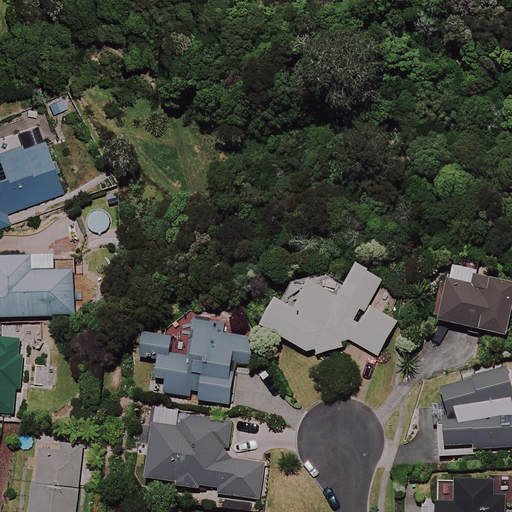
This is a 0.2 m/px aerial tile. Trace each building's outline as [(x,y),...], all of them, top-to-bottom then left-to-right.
[(59,194),(42,143),(0,156),(0,227),(8,225),(4,213),(59,194)] [(31,275),(31,259),(0,259),(0,318),(73,316),(72,274),(31,275)] [(344,287),(328,278),(325,278),(323,277),(320,277),(317,277),(314,277),(311,278),(309,278),(306,279),(303,280),(301,281),(298,283),(296,284),(294,286),(291,288),(289,290),(282,304),(276,301),(261,327),(309,353),(315,351),(319,356),(341,349),(343,342),(348,341),(378,357),(396,323),(367,308),(382,281),(355,267),(344,287)] [(438,322),(505,337),(509,317),(511,317),(511,286),(475,278),(476,273),(450,267),(438,322)] [(169,356),(170,336),(141,334),(140,360),(158,361),(154,379),(168,382),(165,393),(227,407),(236,364),(250,367),(256,340),(222,333),(223,328),(196,322),(187,360),(169,356)] [(18,389),(21,343),(0,342),(0,413),(13,415),(14,389),(18,389)] [(472,451),(476,450),(511,447),(511,411),(511,412),(507,366),(443,390),(445,405),(452,404),(453,423),(441,423),(444,457),(472,455),(472,451)] [(230,424),(183,419),(181,429),(153,426),(146,481),(218,490),(218,495),(258,500),(263,464),(226,460),(230,424)] [(74,511),(81,449),(35,444),(28,511),(74,511)] [(490,497),(490,482),(454,482),(453,504),(435,503),(434,511),(502,511),(503,498),(490,497)]
